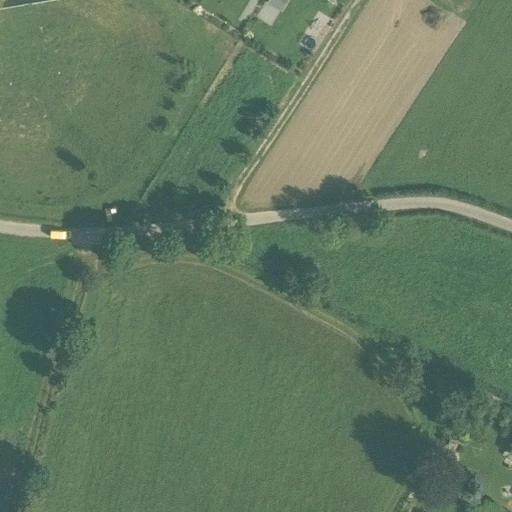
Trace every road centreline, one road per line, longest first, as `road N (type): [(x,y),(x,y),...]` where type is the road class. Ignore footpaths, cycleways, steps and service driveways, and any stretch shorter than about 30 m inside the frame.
road 1 (track): [(0,227),(79,236),(431,203),(511,227)]
road 2 (track): [(33,511),(86,311),(79,236)]
road 3 (track): [(228,222),(228,192),(361,0)]
